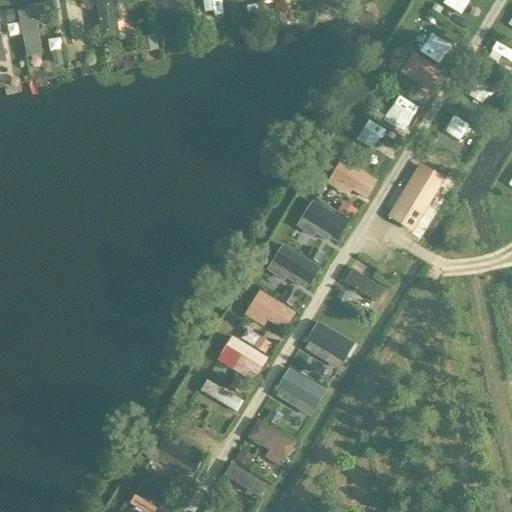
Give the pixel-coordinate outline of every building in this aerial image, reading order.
[(55,0),(62,47),(77,45),(69,0),(55,0)] [(96,0),(98,36),(117,35),(115,0),(96,0)] [(173,30),(171,0),(153,0),(156,31),(173,30)] [(213,0),(198,0),(202,17),(217,14),(213,0)] [(447,0),(446,0),(441,7),(459,21),(465,13),(447,0)] [(5,10),(6,22),(18,20),(22,54),(41,52),(35,6),(5,10)] [(442,55),(455,34),(440,25),(427,47),(442,55)] [(507,69),(511,59),(511,47),(494,39),(485,59),(507,69)] [(419,85),(413,95),(426,102),(444,69),(410,51),(397,74),(419,85)] [(480,109),(486,93),(471,87),(465,104),(480,109)] [(382,107),(409,119),(415,105),(387,94),(382,107)] [(449,107),(444,119),(464,129),(470,117),(449,107)] [(366,118),(359,129),(392,149),(399,138),(366,118)] [(464,129),(444,164),(457,171),(477,137),(464,129)] [(349,193),(350,191),(370,197),(377,175),(334,161),(326,185),(349,193)] [(385,215),(411,232),(445,178),(419,161),(385,215)] [(350,222),(358,210),(344,200),(336,212),(350,222)] [(386,289),(357,258),(336,278),(365,309),(386,289)] [(279,335),(294,310),(259,289),(244,313),(279,335)] [(301,347),(336,370),(353,344),(318,321),(301,347)] [(256,381),(270,357),(232,334),(217,358),(256,381)] [(311,413),(325,386),(287,367),(273,394),(311,413)] [(280,466),(295,442),(260,419),(247,438),(268,451),(265,456),(280,466)] [(245,468),(253,455),(241,448),(234,461),(245,468)] [(262,496),(268,481),(229,464),(222,479),(262,496)] [(143,479),(128,505),(140,511),(156,511),(168,493),(143,479)]
